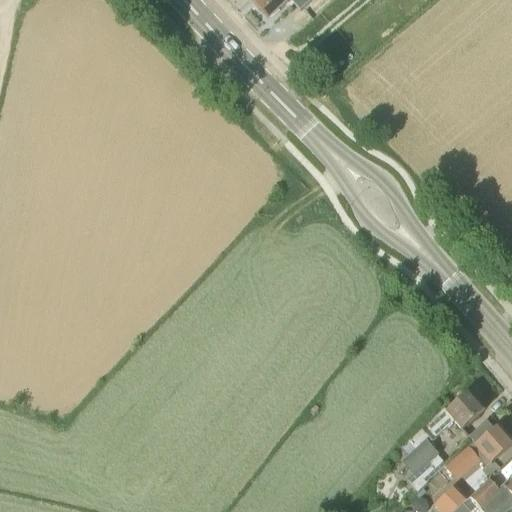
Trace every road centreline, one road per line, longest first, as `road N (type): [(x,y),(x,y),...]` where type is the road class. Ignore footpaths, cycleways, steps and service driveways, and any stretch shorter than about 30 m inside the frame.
road 1 (secondary): [(333,151),(188,0)]
road 2 (secondary): [(333,151),(365,220),(427,257)]
road 3 (secondary): [(427,257),(390,187),(333,151)]
road 4 (secondary): [(511,351),(427,257)]
